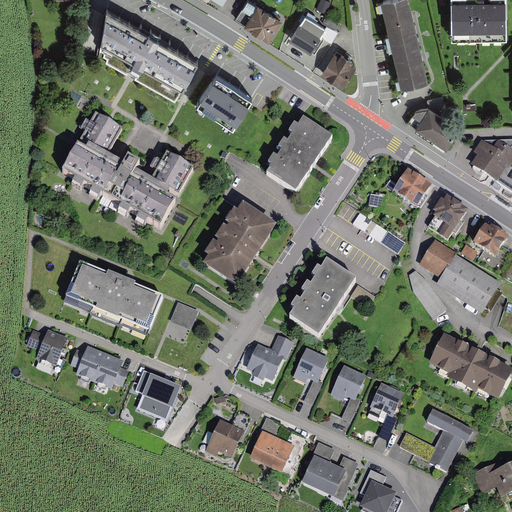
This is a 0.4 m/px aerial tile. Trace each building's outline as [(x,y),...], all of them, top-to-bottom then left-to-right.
[(408,0),(382,0),(380,1),(400,85),(427,79),(408,0)] [(505,0),(467,0),(449,1),(451,45),(507,43),(505,0)] [(283,21),(250,2),(238,21),(272,40),(283,21)] [(196,61),(105,8),(101,41),(181,91),(196,61)] [(300,22),(321,37),(327,28),(306,14),(300,22)] [(321,37),(300,22),(289,38),(311,53),(321,37)] [(357,67),(335,53),(322,73),(344,87),(357,67)] [(196,101),(233,125),(253,95),(217,70),(196,101)] [(420,119),(416,127),(446,147),(458,128),(427,107),(415,110),(413,115),(420,119)] [(121,129),(94,115),(60,176),(162,232),(195,171),(165,155),(151,182),(106,157),(121,129)] [(304,120),(298,128),(294,126),(289,134),(293,137),(288,144),(284,142),(279,150),(282,152),(278,160),(274,157),(268,166),(272,168),(267,176),(296,195),(333,139),(304,120)] [(494,150),(482,142),(474,154),(478,157),(471,167),(511,193),(511,151),(499,143),(494,150)] [(432,187),(408,171),(393,193),(417,209),(432,187)] [(369,207),(382,210),(384,198),(371,195),(369,207)] [(470,214),(446,199),(433,218),(446,226),(440,235),(451,243),(470,214)] [(276,231),(241,207),(200,266),(235,290),(276,231)] [(381,244),(389,232),(360,215),(353,227),(381,244)] [(509,240),(487,226),(474,247),(496,261),(509,240)] [(383,248),(402,254),(406,241),(387,235),(383,248)] [(457,256),(437,243),(422,267),(443,281),(439,287),(483,315),(488,307),(494,311),(503,298),(497,294),(501,288),(455,258),(457,256)] [(356,282),(327,263),(321,271),(318,269),(312,277),(316,279),(311,287),(307,284),(302,293),(305,295),(300,302),(297,300),(291,309),(295,311),(289,319),(319,338),(356,282)] [(163,299),(80,265),(64,304),(92,315),(120,326),(147,338),(163,299)] [(428,286),(416,275),(411,278),(414,293),(436,323),(447,314),(428,286)] [(376,298),(358,287),(351,298),(368,309),(376,298)] [(199,312),(178,304),(171,323),(191,332),(199,312)] [(46,336),(33,331),(27,347),(39,352),(36,360),(56,368),(68,339),(48,331),(46,336)] [(271,352),(285,358),(283,361),(286,362),(294,344),(278,337),(271,352)] [(511,376),(511,371),(445,338),(431,365),(451,375),(448,380),(476,394),(478,390),(500,401),(511,376)] [(283,361),(285,358),(271,352),(258,346),(247,371),(254,374),(252,378),(264,383),(266,380),(273,383),(283,361)] [(76,376),(94,384),(106,355),(88,348),(85,354),(81,363),(80,367),(79,370),(76,376)] [(330,360),(307,350),(293,379),(305,385),(308,380),(314,383),(318,385),(319,382),(330,360)] [(71,367),(79,370),(80,367),(81,363),(85,354),(77,351),(71,367)] [(94,384),(112,391),(115,385),(116,381),(118,378),(121,369),(124,362),(106,355),(94,384)] [(367,378),(344,367),(331,396),(343,402),(345,398),(351,400),(355,402),(357,399),(367,378)] [(116,381),(115,385),(123,388),(130,372),(121,369),(118,378),(116,381)] [(143,393),(151,373),(144,371),(136,391),(143,393)] [(182,386),(151,373),(143,393),(142,395),(143,395),(137,409),(167,422),(182,386)] [(314,383),(304,403),(313,407),(323,384),(319,382),(318,385),(314,383)] [(404,396),(382,387),(372,410),(394,420),(404,396)] [(351,400),(341,421),(350,425),(361,401),(357,399),(355,402),(351,400)] [(235,429),(220,423),(208,449),(235,461),(254,419),(241,414),(235,429)] [(474,432),(434,414),(428,426),(445,434),(438,449),(407,435),(400,451),(450,474),(464,443),(468,445),(474,432)] [(283,430),(267,424),(252,458),(291,475),(306,440),(293,434),(288,446),(278,441),(283,430)] [(385,452),(389,444),(371,435),(367,443),(385,452)] [(360,467),(345,460),(341,470),(331,465),(337,453),(321,445),(303,484),(343,503),(360,467)] [(500,465),(478,474),(486,494),(495,490),(500,502),(511,496),(511,465),(502,470),(500,465)] [(372,483),(382,488),(386,479),(371,472),(360,495),(365,497),(372,483)] [(382,488),(372,483),(365,497),(360,508),(367,511),(398,511),(403,502),(395,499),(397,494),(382,488)]
